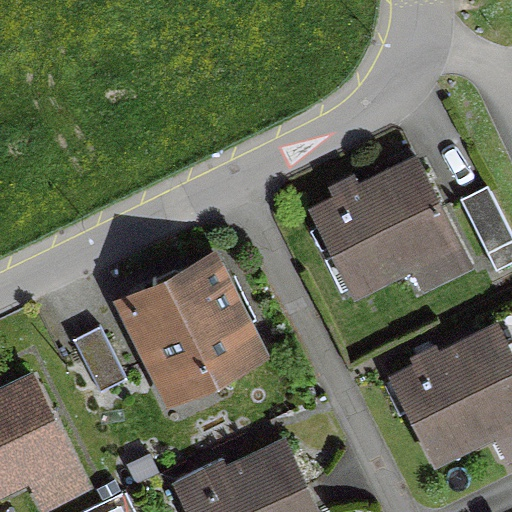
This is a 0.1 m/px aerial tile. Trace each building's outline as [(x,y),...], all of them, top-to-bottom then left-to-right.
[(422,286),(466,264),(414,161),(309,213),(348,290),(409,260),(422,286)] [(511,260),(511,244),(483,186),(456,199),(492,271),(511,260)] [(208,261),(122,304),(162,385),(205,363),(219,367),(252,351),(208,261)] [(511,317),(493,327),(494,330),(391,381),(429,457),(489,427),(506,457),(511,454),(511,317)] [(122,379),(95,325),(69,339),(95,392),(122,379)] [(29,377),(0,391),(0,487),(67,454),(29,377)] [(221,474),(215,460),(171,482),(185,511),(314,511),(282,445),(221,474)]
